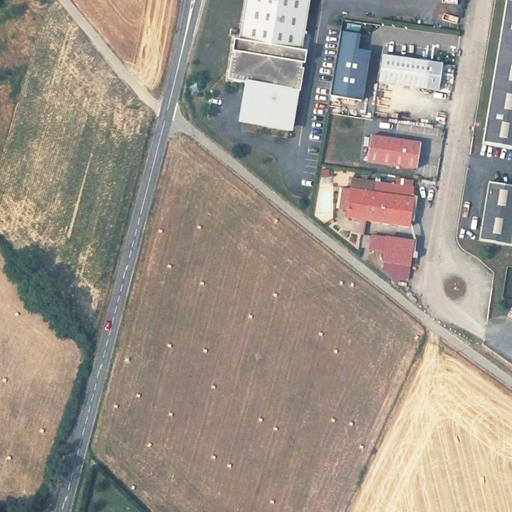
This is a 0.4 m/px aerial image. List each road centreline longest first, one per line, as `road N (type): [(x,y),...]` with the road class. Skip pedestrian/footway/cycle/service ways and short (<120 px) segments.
road 1 (residential): [(511,383),(166,114)]
road 2 (tertiary): [(62,511),(166,114)]
road 3 (residential): [(457,292),(439,258),(481,0)]
road 4 (unknown): [(340,0),(327,22),(300,151),(246,141),(229,103)]
road 5 (unclassified): [(64,0),(166,114)]
